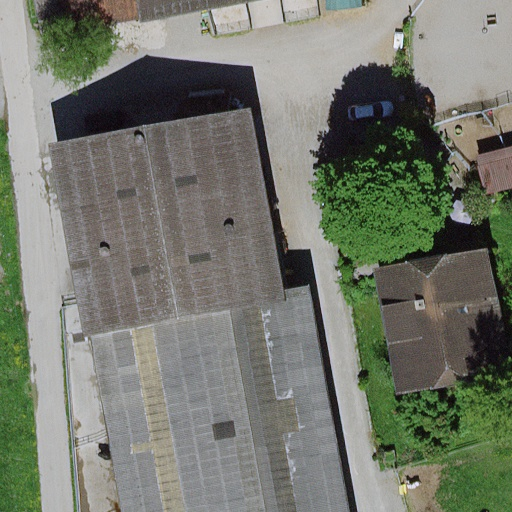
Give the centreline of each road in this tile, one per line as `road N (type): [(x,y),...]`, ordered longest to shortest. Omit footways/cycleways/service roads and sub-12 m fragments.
road 1 (track): [(55,511),(7,0)]
road 2 (track): [(17,108),(344,42),(396,0)]
road 3 (unknown): [(412,511),(355,275)]
